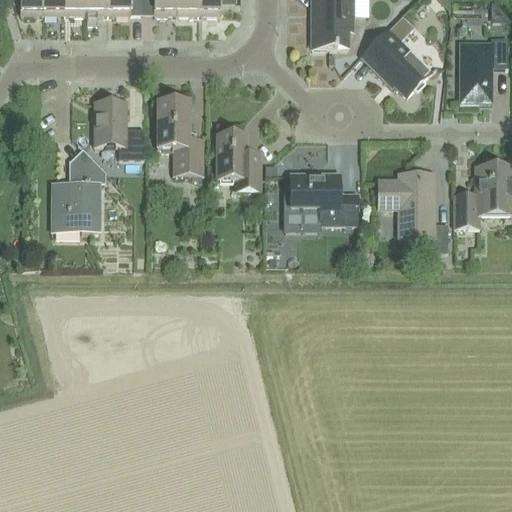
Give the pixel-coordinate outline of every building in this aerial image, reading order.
[(42,0),(19,0),(20,20),(42,20),(42,0)] [(64,20),(63,0),(42,0),(42,20),(64,20)] [(86,20),(85,0),(63,0),(64,20),(86,20)] [(107,20),(107,0),(85,0),(86,20),(107,20)] [(129,0),(107,0),(107,20),(129,20),(129,0)] [(175,0),(153,0),(153,20),(175,20),(175,0)] [(197,0),(175,0),(175,20),(197,20),(197,0)] [(197,0),(197,20),(219,20),(219,0),(197,0)] [(367,4),(367,0),(311,0),(311,54),(336,54),(336,53),(347,53),(347,37),(352,37),(352,4),(367,4)] [(432,26),(429,42),(443,44),(446,28),(432,26)] [(406,103),(430,79),(387,36),(361,62),(385,86),(387,84),(406,103)] [(491,73),(507,73),(507,42),(490,42),(490,47),(458,48),(459,107),(491,107),(491,73)] [(117,164),(143,164),(143,133),(125,133),(125,108),(94,108),(94,151),(117,151),(117,164)] [(202,179),(202,151),(188,151),(188,109),(156,109),(156,154),(173,154),(173,179),(202,179)] [(217,141),(217,180),(235,180),(235,197),(259,197),(259,166),(259,160),(245,160),(245,141),(217,141)] [(99,187),(105,187),(104,176),(78,148),(77,149),(84,156),(74,165),(68,165),(69,187),(67,187),(66,193),(55,193),(55,207),(51,206),(52,232),(79,232),(80,236),(100,236),(100,235),(98,234),(99,187)] [(511,219),(511,172),(477,172),(477,201),(453,201),(453,233),(478,233),(478,216),(509,216),(509,219),(511,219)] [(356,229),(356,200),(354,200),(354,201),(338,201),(338,180),(289,180),(289,214),(318,214),(318,229),(356,229)] [(431,257),(446,257),(446,228),(431,228),(431,180),(398,180),(398,185),(378,185),(378,212),(380,212),(380,210),(399,210),(399,240),(431,240),(431,257)]
